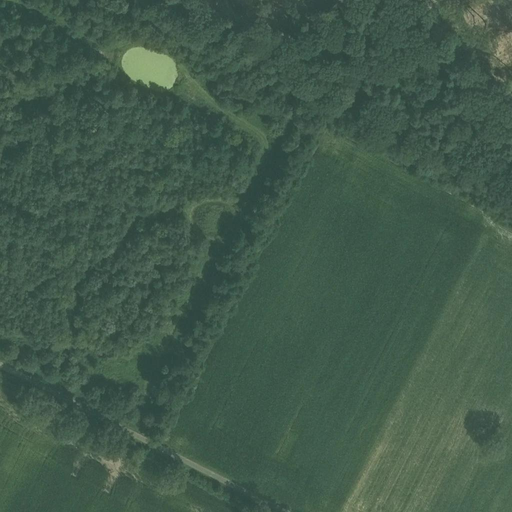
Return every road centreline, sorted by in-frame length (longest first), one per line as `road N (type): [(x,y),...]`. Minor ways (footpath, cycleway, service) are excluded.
road 1 (track): [(138,0),(482,177)]
road 2 (unclassified): [(0,365),(282,511)]
